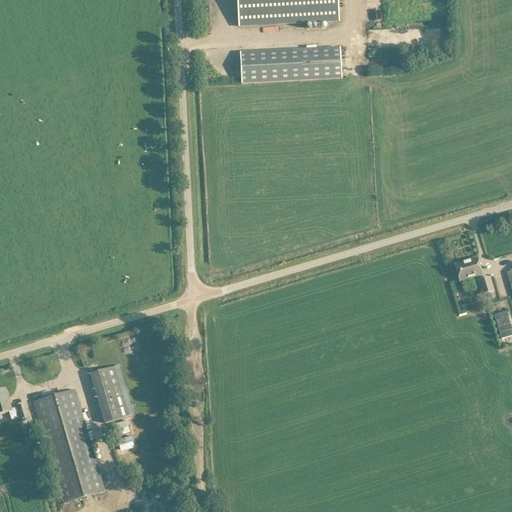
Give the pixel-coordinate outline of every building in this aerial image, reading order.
[(338,0),(237,0),(239,27),(339,22),(338,0)] [(390,31),(369,33),(370,45),(391,43),(390,31)] [(242,83),(341,78),(340,49),(240,54),(242,83)] [(494,292),(492,288),(490,278),(482,281),(480,276),(482,276),(477,261),(465,265),(464,263),(455,266),(460,282),(477,277),(482,295),(494,292)] [(511,331),(506,312),(495,315),(502,339),(511,336),(511,331)] [(119,366),(114,368),(90,374),(105,424),(134,416),(119,366)] [(0,391),(0,415),(9,413),(12,421),(20,418),(21,423),(29,421),(25,405),(17,408),(18,409),(12,411),(5,390),(0,391)] [(38,417),(64,505),(104,493),(74,391),(34,403),(36,409),(31,410),(33,418),(38,417)] [(118,436),(120,444),(129,442),(127,434),(118,436)]
